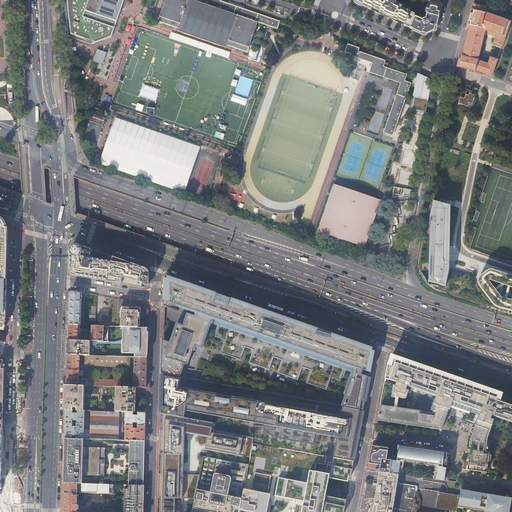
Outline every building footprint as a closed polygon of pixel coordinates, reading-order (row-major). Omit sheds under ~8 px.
[(66,0),(65,4),(66,13),(68,37),(92,45),(112,37),(124,0),(66,0)] [(227,45),(247,52),(258,22),(277,29),(280,21),(221,1),(220,0),(165,0),(158,21),(179,29),(178,32),(226,48),(227,45)] [(354,0),(355,1),(356,3),(371,10),(372,7),(383,13),(382,14),(388,17),(394,19),(394,18),(405,23),(404,25),(425,35),(436,29),(437,24),(443,0),(441,0),(429,0),(426,13),(427,13),(426,19),(423,20),(415,16),(416,15),(411,12),(411,11),(403,8),(404,6),(391,0),(354,0)] [(491,58),(488,65),(477,61),(484,33),(485,30),(497,34),(496,38),(494,43),(502,45),(510,22),(488,14),(484,13),(486,8),(479,6),(473,5),(467,28),(469,29),(462,57),(460,56),(458,66),(474,71),(475,70),(491,75),(497,60),(491,58)] [(383,132),(393,136),(411,83),(405,81),(407,74),(387,68),(388,63),(385,62),(386,61),(358,51),(360,48),(348,44),(346,48),(346,50),(345,52),(347,52),(350,53),(351,54),(350,55),(372,63),(369,72),(385,77),(388,79),(400,83),(396,95),(395,99),(390,112),(389,116),(385,129),(384,132),(383,132)] [(93,61),(101,64),(106,53),(97,50),(93,61)] [(432,80),(419,74),(412,110),(427,112),(432,80)] [(469,102),(472,103),(474,95),(470,94),(469,96),(466,95),(464,99),(461,98),(459,103),(467,106),(469,102)] [(90,121),(103,125),(105,118),(101,116),(103,110),(94,107),(90,121)] [(119,117),(219,151),(222,144),(222,142),(122,108),(122,109),(119,117)] [(122,169),(137,127),(115,119),(100,162),(122,169)] [(137,127),(122,169),(143,176),(158,134),(137,127)] [(382,200),(333,183),(317,231),(365,247),(382,200)] [(402,188),(394,187),(393,194),(401,195),(402,188)] [(451,208),(434,205),(431,285),(446,288),(469,294),(471,274),(450,270),(451,208)] [(7,270),(8,243),(8,227),(5,227),(6,226),(7,226),(7,224),(6,222),(5,221),(4,219),(2,218),(0,217),(0,279),(7,280),(7,273),(7,270)] [(73,276),(142,288),(143,286),(144,284),(149,285),(150,274),(149,272),(148,271),(147,270),(146,269),(144,268),(141,267),(113,257),(108,256),(92,254),(91,249),(78,245),(77,245),(76,245),(75,245),(74,245),(73,246),(72,246),(71,247),(71,248),(71,249),(70,251),(70,253),(70,264),(70,272),(70,273),(71,274),(71,275),(72,275),(73,275),(73,276)] [(511,299),(503,297),(490,280),(492,279),(511,286),(511,274),(494,269),(492,269),(489,270),(482,275),(480,277),(480,279),(479,282),(492,300),(493,303),(497,305),(501,307),(511,309),(511,299)] [(372,351),(372,348),(357,343),(331,334),(331,335),(318,331),(316,335),(315,335),(317,329),(278,317),(252,309),(252,310),(246,308),(243,309),(235,307),(233,308),(228,306),(231,299),(224,296),(218,294),(215,302),(214,301),(217,293),(169,276),(167,276),(167,279),(164,278),(164,300),(180,306),(180,307),(196,312),(195,316),(189,314),(184,326),(178,324),(166,357),(162,356),(162,374),(180,377),(185,364),(189,365),(194,350),(196,346),(202,348),(211,322),(220,325),(215,337),(225,340),(221,352),(241,360),(245,347),(253,350),(249,362),(270,370),(274,357),(282,360),(278,372),(298,379),(302,367),(310,370),(306,382),(327,389),(331,377),(340,380),(344,368),(353,371),(345,394),(341,406),(343,406),(363,410),(364,406),(365,401),(370,377),(362,374),(363,370),(371,373),(373,362),(375,352),(372,351)] [(68,313),(68,325),(80,325),(81,325),(82,293),(72,291),(69,293),(69,296),(69,302),(68,313)] [(120,327),(148,328),(148,319),(149,310),(145,310),(145,307),(143,304),(141,304),(141,303),(129,301),(119,299),(119,312),(121,312),(120,327)] [(68,332),(68,340),(79,340),(80,325),(68,325),(68,332)] [(96,326),(92,326),(91,337),(89,337),(89,334),(88,333),(83,333),(82,334),(82,341),(90,341),(107,342),(108,326),(96,326)] [(130,357),(134,357),(147,358),(148,342),(148,328),(120,327),(108,326),(107,342),(90,341),(90,356),(130,357)] [(67,347),(67,355),(80,355),(85,356),(90,356),(90,341),(82,341),(79,340),(68,340),(67,347)] [(67,378),(66,385),(79,385),(79,376),(83,376),(83,371),(79,370),(80,355),(67,355),(67,369),(67,371),(67,378)] [(90,356),(85,356),(85,365),(130,367),(130,357),(90,356)] [(134,357),(134,387),(146,388),(147,378),(147,358),(134,357)] [(468,383),(466,382),(392,357),(389,365),(388,364),(387,370),(384,387),(377,418),(378,419),(377,421),(398,423),(415,426),(442,430),(447,416),(447,414),(454,417),(456,409),(470,413),(470,412),(479,415),(475,425),(490,431),(494,419),(491,418),(492,415),(498,417),(511,422),(511,406),(502,403),(504,396),(487,390),(478,387),(475,386),(468,383)] [(187,390),(179,389),(181,378),(180,377),(162,374),(161,391),(160,413),(181,417),(183,410),(264,424),(263,430),(264,430),(265,431),(266,432),(267,433),(268,434),(269,434),(270,435),(272,436),(273,437),(274,437),(275,437),(276,438),(292,441),(313,445),(315,433),(334,437),(335,436),(337,436),(333,458),(348,461),(354,462),(358,442),(364,410),(363,410),(343,406),(341,417),(338,416),(266,403),(266,404),(260,402),(187,389),(187,390)] [(101,386),(116,387),(130,387),(130,381),(82,379),(81,386),(85,386),(101,386)] [(66,399),(66,410),(84,411),(85,386),(81,386),(79,385),(66,385),(66,399)] [(116,387),(115,412),(123,412),(126,412),(133,412),(134,400),(134,396),(134,392),(134,387),(130,387),(116,387)] [(66,410),(65,424),(65,438),(72,439),(72,436),(76,436),(76,439),(84,439),(84,434),(90,434),(90,439),(123,440),(123,425),(123,412),(115,412),(101,411),(91,411),(91,416),(91,418),(90,430),(84,429),(84,424),(85,411),(84,411),(66,410)] [(133,412),(126,412),(125,425),(133,425),(133,423),(138,423),(138,426),(145,426),(145,420),(145,413),(138,413),(138,412),(138,415),(133,415),(133,412)] [(183,474),(185,432),(207,436),(205,449),(250,457),(251,450),(252,444),(253,444),(254,438),(211,431),(213,423),(181,417),(160,413),(160,414),(163,415),(162,430),(160,430),(159,454),(162,454),(161,467),(161,474),(159,473),(158,498),(160,498),(159,511),(182,511),(183,498),(195,499),(200,475),(183,474)] [(133,425),(125,425),(125,440),(130,440),(133,440),(133,438),(137,438),(137,441),(145,441),(145,434),(145,426),(138,426),(137,428),(133,428),(133,425)] [(488,437),(490,431),(475,425),(471,438),(470,438),(469,450),(471,450),(468,470),(469,470),(489,473),(492,453),(486,452),(488,437)] [(72,439),(65,438),(65,442),(64,475),(64,483),(114,485),(129,485),(130,440),(125,440),(123,440),(90,439),(84,439),(76,439),(72,439)] [(133,440),(130,440),(129,485),(144,486),(144,465),(145,441),(137,441),(133,440)] [(382,447),(372,445),(370,455),(369,463),(381,465),(380,472),(390,473),(392,460),(393,449),(382,447)] [(437,465),(435,479),(445,481),(447,468),(443,467),(443,464),(447,464),(448,461),(448,457),(449,457),(451,452),(445,452),(412,447),(402,445),(401,446),(399,446),(399,450),(397,461),(392,460),(390,473),(398,474),(399,474),(400,466),(402,467),(403,460),(410,461),(410,463),(430,465),(431,464),(437,465)] [(244,489),(248,465),(203,457),(201,471),(200,475),(195,499),(192,511),(239,511),(242,497),(243,491),(244,489)] [(324,504),(329,475),(309,471),(307,484),(278,478),(274,496),(295,500),(303,501),(301,511),(322,511),(323,510),(323,507),(324,504)] [(411,511),(412,507),(413,505),(416,506),(417,506),(417,504),(413,503),(415,487),(411,486),(397,484),(397,479),(398,474),(390,473),(380,472),(379,476),(377,487),(371,486),(369,500),(371,500),(369,511),(411,511)] [(271,476),(254,473),(251,491),(244,489),(243,491),(242,497),(239,511),(266,511),(269,500),(270,495),(270,494),(267,494),(271,476)] [(114,485),(64,483),(63,496),(63,511),(62,511),(78,511),(79,506),(78,505),(77,505),(78,493),(113,494),(114,485)] [(127,489),(125,489),(125,497),(124,501),(124,503),(124,507),(124,511),(142,511),(143,507),(144,486),(129,485),(129,487),(129,489),(127,489)] [(480,493),(460,490),(458,505),(463,506),(466,507),(466,508),(471,509),(477,510),(483,511),(483,510),(490,511),(494,511),(508,511),(510,507),(509,507),(509,503),(510,503),(511,499),(501,497),(480,493)]
